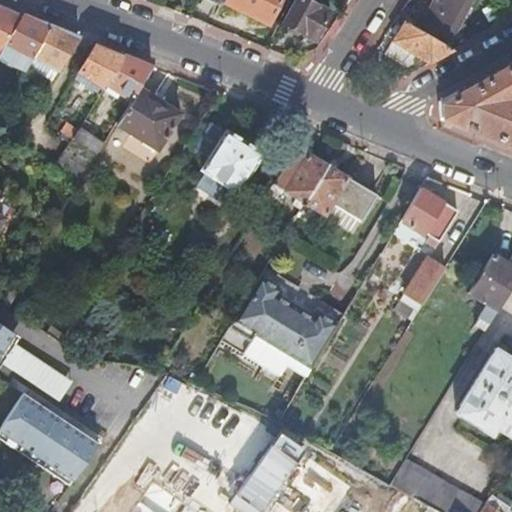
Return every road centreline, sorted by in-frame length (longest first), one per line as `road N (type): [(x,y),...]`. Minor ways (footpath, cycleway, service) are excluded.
road 1 (residential): [(68,0),(311,96)]
road 2 (residential): [(511,45),(370,120)]
road 3 (residential): [(370,120),(511,177)]
